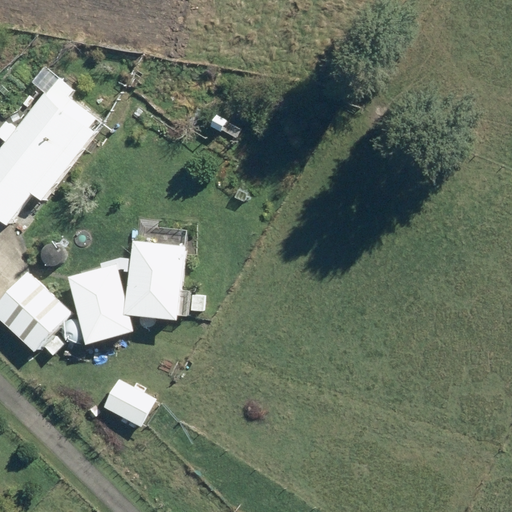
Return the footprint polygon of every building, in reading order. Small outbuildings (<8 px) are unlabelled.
[(0,214),(13,225),(40,194),(47,200),(116,122),(66,77),(24,124),(14,116),(2,130),(12,139),(0,152),(0,214)] [(192,317),(196,242),(142,239),(139,315),(192,317)] [(122,263),(76,274),(94,341),(139,329),(122,263)] [(34,269),(0,305),(0,312),(40,349),(77,308),(34,269)] [(163,401),(126,380),(111,406),(148,427),(163,401)]
